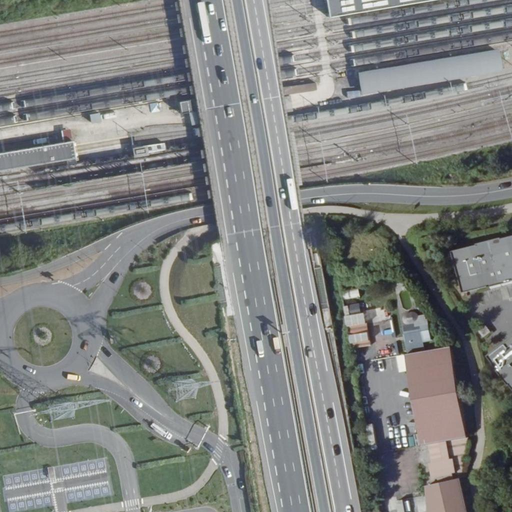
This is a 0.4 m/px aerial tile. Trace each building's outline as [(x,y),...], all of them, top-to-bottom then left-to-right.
[(319,0),(321,8),(321,13),(401,0),(319,0)] [(499,69),(495,48),(356,71),(360,93),(499,69)] [(181,110),(190,109),(189,100),(180,101),(181,110)] [(133,114),(132,107),(117,109),(118,116),(133,114)] [(0,167),(72,155),(71,149),(70,139),(0,150),(0,167)] [(161,141),(129,145),(130,155),(144,153),(144,150),(161,148),(161,141)] [(479,245),(453,251),(464,292),(489,286),(489,287),(511,281),(511,236),(502,239),(502,238),(479,244),(479,245)] [(357,289),(345,292),(347,300),(359,297),(357,289)] [(350,305),(352,317),(364,315),(361,303),(350,305)] [(367,341),(363,319),(345,322),(348,345),(367,341)] [(425,350),(421,325),(407,327),(410,352),(425,350)] [(485,325),(479,331),(484,338),(491,332),(485,325)] [(511,338),(489,356),(499,369),(498,370),(510,385),(511,384),(511,385),(511,338)] [(469,511),(462,474),(468,435),(452,348),(407,356),(423,443),(430,442),(433,459),(430,460),(434,483),(428,485),(430,509),(430,511),(469,511)] [(415,511),(413,497),(399,500),(401,511),(415,511)]
